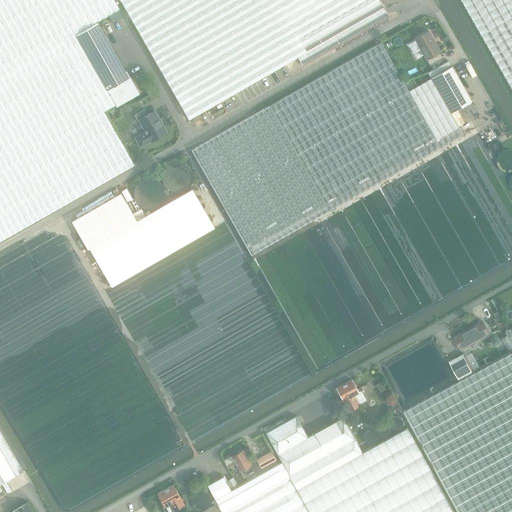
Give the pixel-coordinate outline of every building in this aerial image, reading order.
[(115,105),(107,90),(75,36),(97,22),(119,9),(114,0),(0,0),(0,241),(134,164),(104,111),(115,105)] [(120,0),(189,119),(297,57),(302,64),(312,58),(389,15),(380,0),(120,0)] [(511,0),(462,0),(511,87),(511,0)] [(97,22),(75,36),(107,90),(129,78),(97,22)] [(414,41),(408,45),(413,54),(420,50),(425,60),(439,52),(427,32),(414,40),(414,41)] [(463,135),(450,113),(430,79),(408,91),(380,43),(190,150),(250,257),(463,135)] [(452,66),(430,79),(450,113),(471,101),(452,66)] [(144,110),(134,115),(137,121),(139,120),(145,132),(135,138),(140,147),(151,141),(151,142),(166,133),(154,111),(147,115),(144,110)] [(126,188),(121,191),(127,202),(132,199),(126,188)] [(121,193),(72,221),(88,249),(89,248),(111,286),(177,248),(214,227),(192,189),(155,210),(137,221),(136,219),(141,216),(138,211),(132,214),(121,193)] [(498,321),(502,319),(498,312),(494,314),(498,321)] [(461,350),(489,334),(482,321),(454,337),(461,350)] [(508,335),(502,338),(509,350),(511,348),(511,329),(507,331),(506,332),(508,335)] [(511,511),(511,350),(508,353),(473,372),(403,412),(458,511),(511,511)] [(462,354),(449,362),(459,379),(472,372),(462,354)] [(340,396),(349,411),(366,401),(361,391),(358,392),(351,380),(334,390),(338,397),(340,396)] [(386,406),(383,414),(393,417),(395,408),(386,406)] [(217,503),(201,511),(229,511),(288,479),(294,490),(362,453),(351,433),(342,418),(307,437),(297,419),(296,416),(265,433),(282,462),(238,486),(230,490),(230,489),(225,481),(223,476),(221,477),(207,485),(217,503)] [(453,511),(411,436),(406,428),(362,453),(294,490),(288,479),(229,511),(453,511)] [(0,484),(23,471),(0,431),(0,484)] [(271,451),(249,463),(242,451),(231,457),(244,479),(250,475),(249,473),(253,470),(254,472),(261,469),(276,460),(271,451)] [(173,485),(158,494),(165,506),(163,507),(165,511),(171,511),(174,511),(184,505),(173,485)] [(12,511),(32,511),(27,502),(12,511)]
